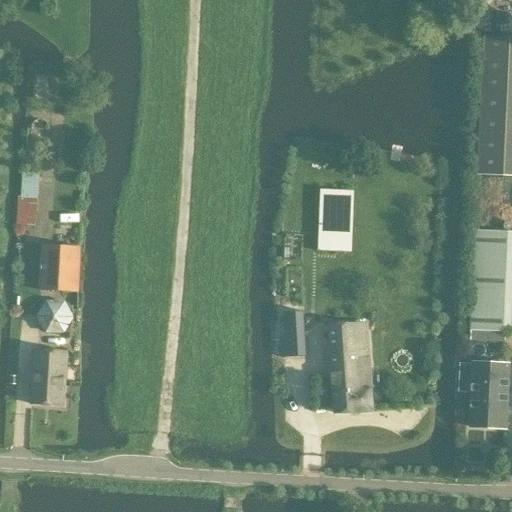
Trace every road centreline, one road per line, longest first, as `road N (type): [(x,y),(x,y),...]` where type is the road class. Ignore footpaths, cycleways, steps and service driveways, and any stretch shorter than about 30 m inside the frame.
road 1 (unclassified): [(511,492),(0,462)]
road 2 (track): [(188,0),(161,473)]
